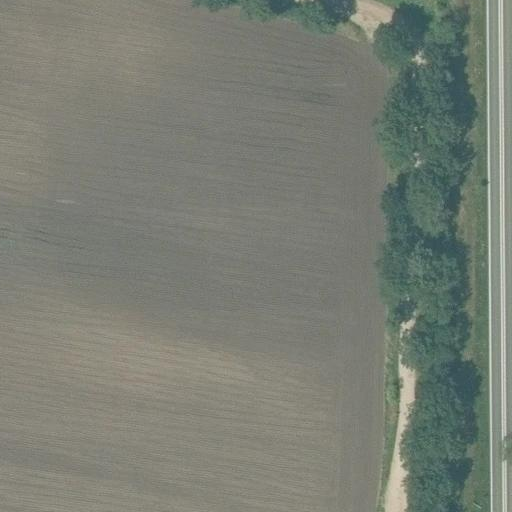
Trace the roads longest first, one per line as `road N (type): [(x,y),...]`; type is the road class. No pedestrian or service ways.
road 1 (track): [(397,511),(418,68),(413,46),(389,25),(296,0)]
road 2 (primary): [(504,511),(500,0)]
